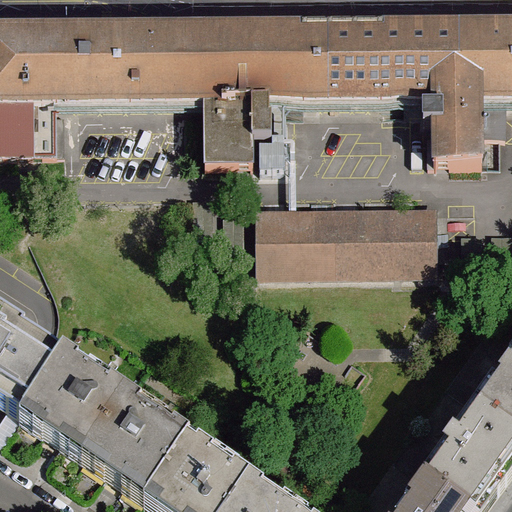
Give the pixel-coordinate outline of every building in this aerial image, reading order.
[(511,33),(0,37),(0,112),(30,112),(57,112),(205,111),(269,110),(435,109),(435,117),(435,132),(436,173),(483,173),(483,146),(483,118),(507,118),(511,117),(511,33)] [(269,110),(205,111),(206,175),(254,175),(254,148),(273,148),(273,126),(269,126),(269,110)] [(30,112),(0,112),(0,163),(30,164),(30,112)] [(30,112),(30,164),(58,163),(57,122),(57,112),(30,112)] [(435,132),(435,117),(425,117),(425,132),(435,132)] [(483,118),(483,146),(506,146),(507,118),(483,118)] [(65,122),(57,122),(58,163),(66,163),(65,122)] [(214,243),(213,205),(193,206),(194,243),(214,243)] [(437,282),(436,218),(260,219),(261,284),(437,282)] [(242,261),(242,221),(225,221),(224,261),(242,261)] [(482,241),(463,241),(463,278),(482,278),(482,241)] [(511,241),(492,241),(493,277),(511,277),(511,241)] [(0,412),(1,413),(22,427),(62,365),(41,351),(23,340),(25,337),(0,320),(0,412)] [(83,471),(127,404),(64,362),(62,365),(22,427),(20,429),(83,471)] [(511,363),(510,367),(511,367),(511,371),(498,393),(493,390),(476,415),(511,440),(511,363)] [(143,511),(146,511),(191,447),(127,404),(83,471),(143,511)] [(486,511),(511,477),(511,440),(476,415),(424,487),(459,511),(486,511)] [(233,511),(250,488),(191,447),(146,511),(233,511)] [(459,511),(424,487),(407,510),(409,511),(459,511)] [(284,511),(250,488),(233,511),(284,511)]
